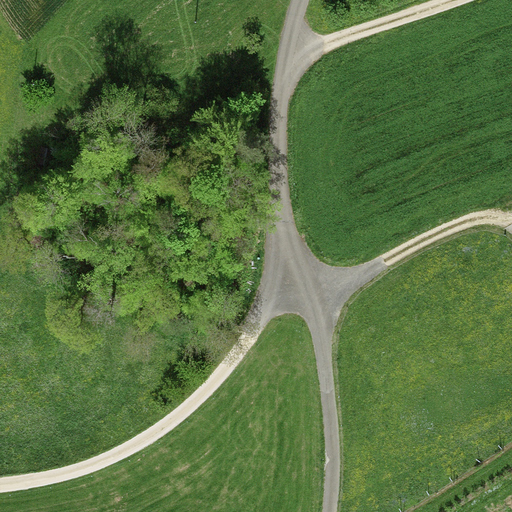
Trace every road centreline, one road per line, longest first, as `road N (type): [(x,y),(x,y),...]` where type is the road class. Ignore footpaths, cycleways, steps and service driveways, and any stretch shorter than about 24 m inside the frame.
road 1 (track): [(293,272),(175,421),(115,460),(33,484),(0,485)]
road 2 (track): [(511,225),(475,222),(319,297)]
road 3 (track): [(462,0),(289,68)]
